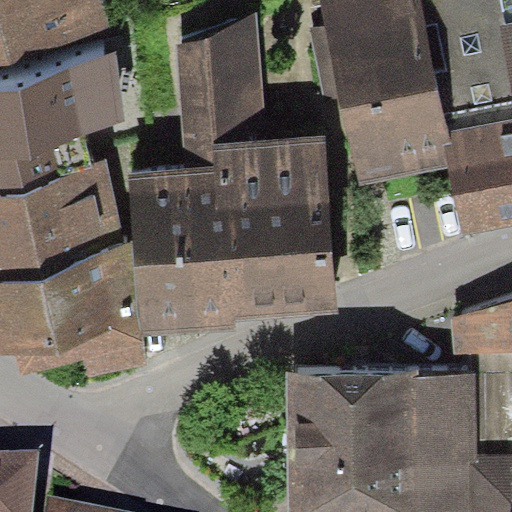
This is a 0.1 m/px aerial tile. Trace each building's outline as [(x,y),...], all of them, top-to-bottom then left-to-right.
[(0,0),(0,72),(115,40),(104,0),(0,0)] [(465,142),(432,5),(348,26),(381,163),(465,142)] [(268,29),(185,40),(197,126),(280,114),(268,29)] [(0,180),(106,150),(133,142),(107,50),(0,80),(0,180)] [(511,129),(465,142),(488,226),(511,219),(511,129)] [(246,170),(155,174),(161,305),(346,297),(339,136),(244,140),(246,170)] [(0,180),(0,264),(128,227),(106,150),(0,180)] [(128,227),(0,264),(0,307),(58,298),(81,371),(163,348),(128,227)] [(511,447),(511,299),(460,318),(464,350),(478,349),(477,373),(489,373),(491,450),(511,447)] [(436,364),(305,366),(307,511),(489,511),(492,511),(491,450),(489,373),(477,373),(436,374),(436,364)] [(37,446),(0,446),(0,511),(131,511),(40,488),(37,446)]
